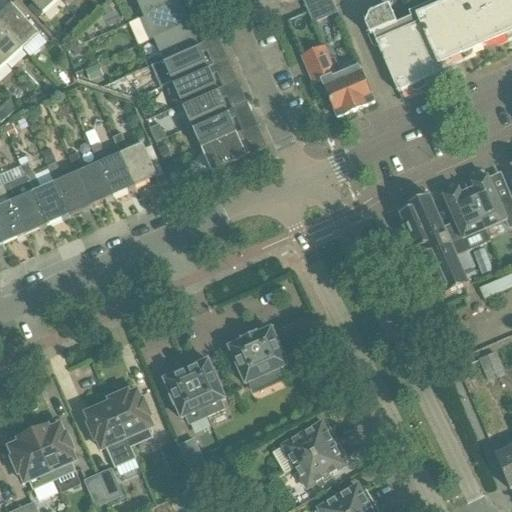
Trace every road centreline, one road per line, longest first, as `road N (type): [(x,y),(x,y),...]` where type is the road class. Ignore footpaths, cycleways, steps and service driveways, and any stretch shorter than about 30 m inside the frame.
road 1 (residential): [(471,511),(337,214),(299,182)]
road 2 (residential): [(299,182),(299,231),(435,511)]
road 3 (tertiary): [(0,313),(299,182)]
road 4 (tertiary): [(299,182),(511,89)]
road 5 (residential): [(299,182),(225,0)]
